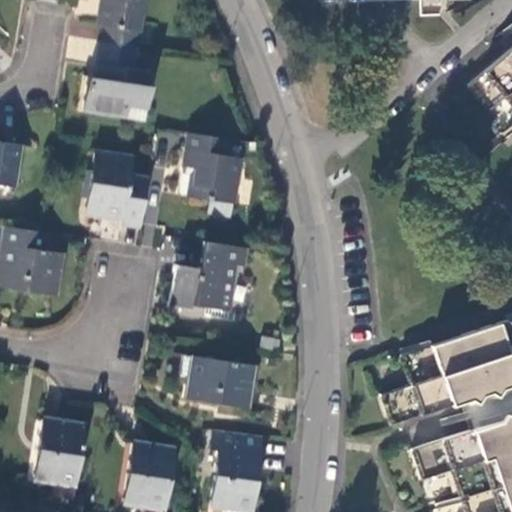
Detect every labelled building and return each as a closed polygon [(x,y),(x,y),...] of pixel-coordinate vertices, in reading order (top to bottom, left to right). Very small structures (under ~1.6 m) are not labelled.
[(99,42),(137,47),(144,0),(99,0),(95,24),(102,25),(99,42)] [(133,71),(137,47),(99,42),(93,79),(86,78),(82,113),(123,119),(125,111),(140,113),(147,74),(133,71)] [(511,48),(470,85),(489,108),(501,98),(511,110),(511,48)] [(227,144),(227,138),(186,130),(181,165),(191,167),(187,197),(230,203),(240,146),(227,144)] [(0,184),(11,186),(17,145),(0,141),(0,184)] [(120,223),(139,226),(147,175),(129,173),(131,161),(92,156),(84,210),(106,214),(107,209),(122,211),(120,223)] [(46,250),(49,233),(40,232),(0,224),(0,243),(4,244),(2,264),(0,263),(0,282),(51,292),(59,253),(46,250)] [(244,268),(247,248),(194,240),(190,261),(176,260),(171,300),(229,310),(235,267),(244,268)] [(511,511),(511,317),(399,355),(408,385),(380,394),(390,423),(447,405),(451,415),(453,424),(458,434),(413,449),(422,478),(449,469),(459,496),(465,511),(511,511)] [(251,368),(198,360),(194,379),(190,379),(187,400),(245,409),(251,368)] [(86,423),(43,416),(34,474),(59,478),(59,474),(76,475),(86,423)] [(251,504),(261,438),(212,430),(209,450),(217,451),(209,506),(224,508),(229,508),(230,502),(251,504)] [(172,448),(130,440),(121,498),(143,501),(144,497),(163,499),(172,448)] [(250,511),(251,504),(230,502),(229,508),(224,508),(223,511),(250,511)]
